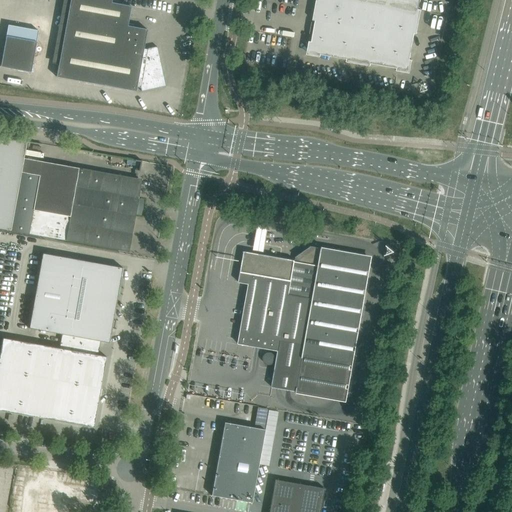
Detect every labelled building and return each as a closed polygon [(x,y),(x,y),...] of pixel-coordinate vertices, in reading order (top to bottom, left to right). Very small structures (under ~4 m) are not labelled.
[(70,0),(56,77),(136,91),(137,87),(140,88),(141,92),(166,86),(157,47),(148,49),(147,49),(144,49),(147,29),(127,26),(131,6),(111,3),(111,0),(70,0)] [(316,0),(313,20),(316,21),(312,42),(309,41),(309,43),(310,43),(308,54),(319,56),(319,57),(320,57),(321,55),(347,59),(346,62),(348,62),(348,61),(369,65),(369,66),(370,66),(371,64),(397,69),(396,71),(398,71),(398,70),(409,72),(411,61),(412,61),(412,60),(410,60),(414,33),(417,34),(417,32),(416,32),(420,11),(421,11),(421,10),(419,10),(420,0),(316,0)] [(25,18),(22,34),(34,37),(37,22),(37,21),(34,20),(25,18)] [(6,36),(0,67),(31,72),(36,42),(6,36)] [(22,168),(24,158),(27,141),(0,136),(0,228),(10,231),(22,168)] [(138,179),(24,158),(22,168),(10,231),(125,251),(132,212),(136,213),(138,201),(134,200),(138,179)] [(249,284),(243,314),(238,344),(278,351),(272,387),(296,392),(296,394),(297,390),(344,399),(351,363),(359,319),(369,258),(322,250),(322,247),(321,250),(318,249),(299,262),(295,262),(295,260),(244,251),(239,282),(249,284)] [(2,338),(0,351),(0,410),(94,428),(107,357),(98,355),(100,341),(109,343),(123,268),(42,253),(29,328),(62,334),(59,348),(2,338)] [(257,407),(254,427),(264,429),(268,409),(257,407)] [(235,424),(224,422),(222,436),(211,495),(251,502),(252,502),(265,430),(235,424)] [(320,511),(324,488),(275,480),(268,511),(320,511)] [(73,511),(76,495),(19,486),(14,511),(73,511)]
